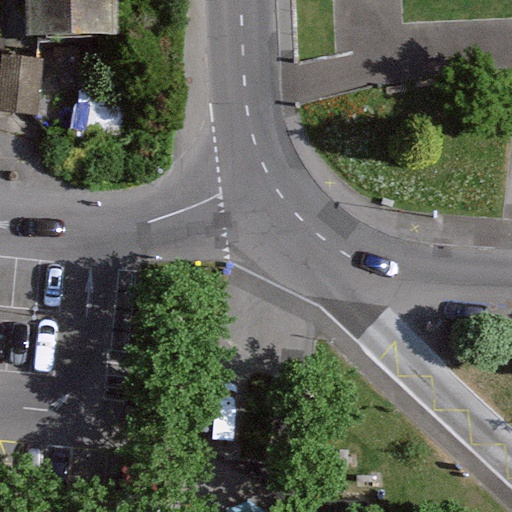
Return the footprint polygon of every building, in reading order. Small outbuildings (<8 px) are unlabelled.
[(117,0),(26,0),(27,49),(119,48),(117,0)] [(46,63),(4,59),(0,99),(0,115),(41,119),(46,63)] [(81,140),(138,139),(139,98),(82,97),(81,140)] [(166,467),(129,462),(125,497),(162,501),(166,467)] [(359,511),(361,499),(324,495),(322,511),(359,511)]
